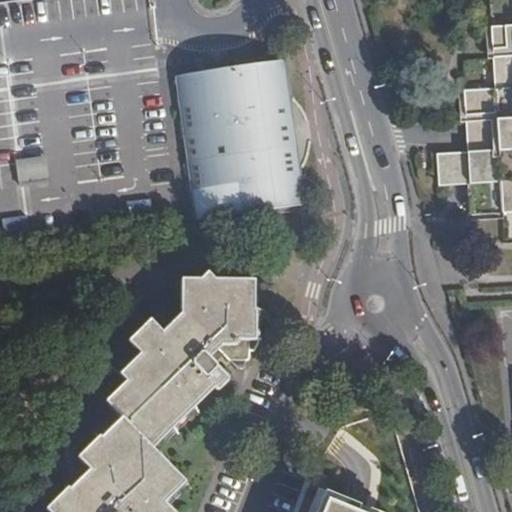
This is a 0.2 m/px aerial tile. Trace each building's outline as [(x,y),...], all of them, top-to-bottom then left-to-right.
[(0,252),(188,226),(163,69),(158,69),(154,43),(148,0),(15,0),(0,2),(0,252)] [(511,28),(492,30),(493,55),(486,55),(486,61),(494,61),(495,91),(464,93),(467,138),(468,155),(436,156),(438,188),(470,186),(470,193),(471,216),(493,215),(493,221),(502,221),(502,215),(511,214),(511,28)] [(283,59),(177,76),(179,82),(200,218),(201,224),(306,208),(294,132),(283,59)] [(167,511),(164,508),(184,488),(152,454),(194,414),(191,409),(212,389),(214,391),(219,390),(225,384),(225,382),(224,380),(205,361),(215,352),(225,362),(242,362),(244,362),(245,361),(246,360),(246,342),(259,342),(259,312),(250,312),(251,282),(211,282),(206,275),(198,282),(179,281),(179,312),(157,334),(147,322),(125,343),(134,353),(113,372),(123,383),(102,403),(115,417),(94,437),(96,439),(73,461),(82,470),(61,489),(63,492),(42,511),(167,511)] [(399,511),(321,481),(308,511),(399,511)]
